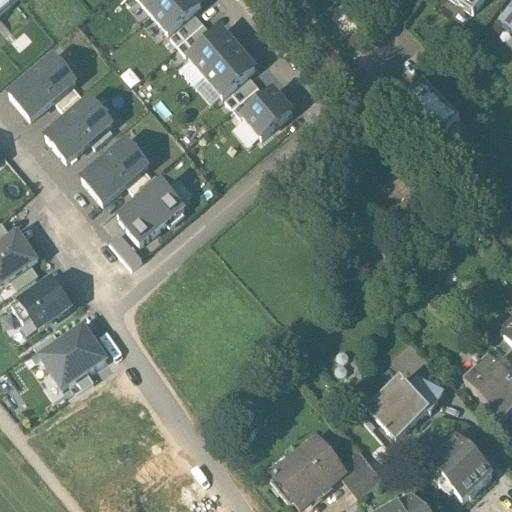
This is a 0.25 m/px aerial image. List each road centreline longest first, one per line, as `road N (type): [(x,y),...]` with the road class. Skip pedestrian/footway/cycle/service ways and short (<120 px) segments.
road 1 (residential): [(219,0),(325,127),(132,295)]
road 2 (residential): [(238,511),(107,319),(132,295)]
road 3 (residential): [(132,295),(0,137)]
